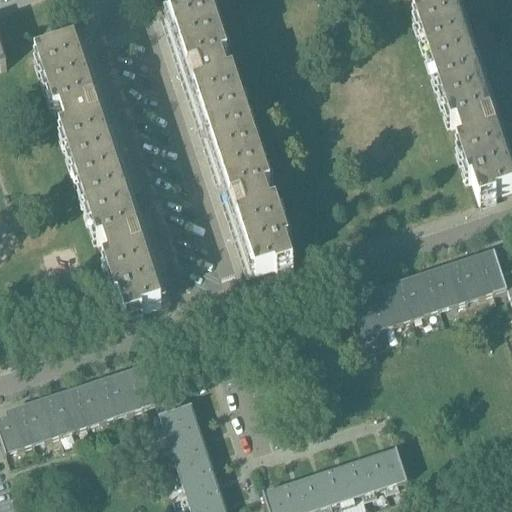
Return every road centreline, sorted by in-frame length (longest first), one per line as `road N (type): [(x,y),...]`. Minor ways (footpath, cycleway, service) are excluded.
road 1 (residential): [(112,5),(98,46),(190,322)]
road 2 (residential): [(235,307),(144,34),(112,5)]
road 3 (residential): [(511,218),(235,307)]
road 4 (residential): [(0,386),(190,322)]
road 5 (unknown): [(253,445),(262,468),(278,471),(373,435)]
road 6 (residential): [(253,445),(205,318)]
